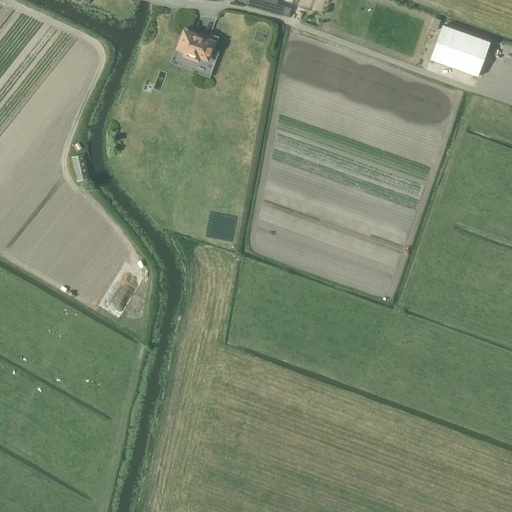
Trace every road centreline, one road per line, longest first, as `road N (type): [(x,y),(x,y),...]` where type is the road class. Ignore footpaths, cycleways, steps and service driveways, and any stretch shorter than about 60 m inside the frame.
road 1 (track): [(103,511),(154,300),(153,273),(115,220),(68,178),(68,146),(103,64),(101,43),(9,0)]
road 2 (track): [(397,316),(478,91)]
